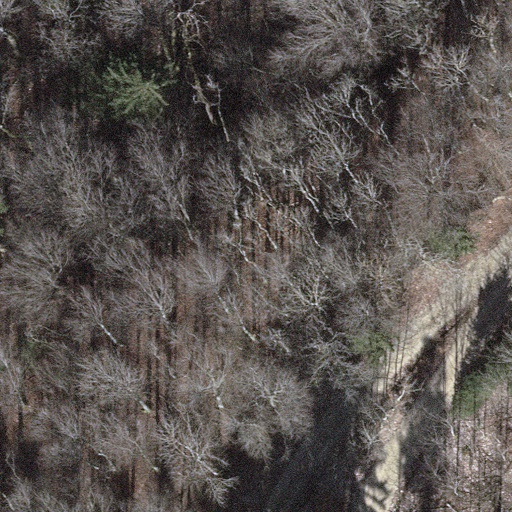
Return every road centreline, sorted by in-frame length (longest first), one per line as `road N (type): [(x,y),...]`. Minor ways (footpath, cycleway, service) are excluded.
road 1 (track): [(268,511),(306,463),(511,272)]
road 2 (track): [(511,294),(391,466),(376,511)]
